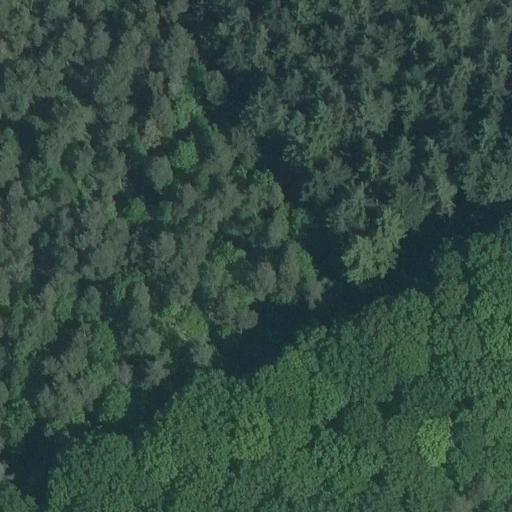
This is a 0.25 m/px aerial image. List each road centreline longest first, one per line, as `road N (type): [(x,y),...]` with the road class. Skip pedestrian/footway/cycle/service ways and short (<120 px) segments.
road 1 (track): [(511,242),(42,511)]
road 2 (track): [(357,331),(458,511)]
